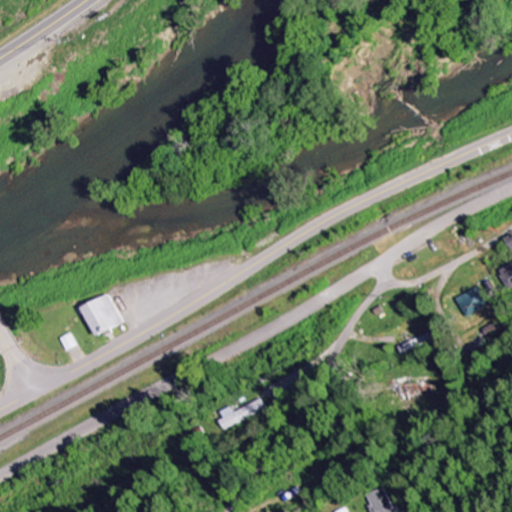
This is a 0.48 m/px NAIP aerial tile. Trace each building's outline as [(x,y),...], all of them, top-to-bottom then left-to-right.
[(511,285),(511,263),(499,269),(507,288),(511,285)] [(490,303),(485,294),(482,295),(477,286),(456,299),(466,317),(490,303)] [(128,325),(118,295),(88,305),(99,335),(128,325)] [(232,407),(218,413),(225,428),(264,410),(259,399),(234,411),(232,407)] [(393,511),(386,487),(366,493),(372,511),(393,511)]
